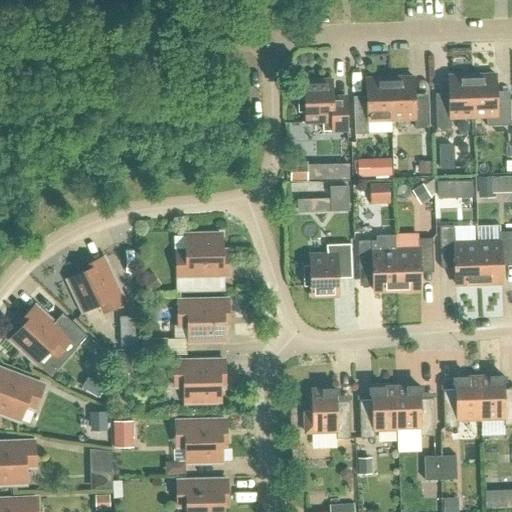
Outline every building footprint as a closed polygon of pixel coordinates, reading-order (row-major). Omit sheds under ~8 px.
[(472,75),(473,117),(487,116),(487,126),(511,125),(510,99),(496,99),(495,74),(472,75)] [(449,101),(435,101),(436,132),(451,131),(450,118),(473,117),(472,75),(448,76),(449,101)] [(413,77),(390,78),(391,120),(414,119),(415,128),(429,128),(428,101),(414,102),(413,77)] [(366,79),(367,103),(353,104),(354,134),(369,134),(368,120),(391,120),(390,78),(366,79)] [(297,92),(298,112),(306,112),(306,122),(323,122),(323,131),(347,131),(346,104),(332,105),(331,80),(305,81),(305,92),(297,92)] [(391,158),(358,159),(358,177),(391,176),(391,158)] [(429,162),(419,162),(419,174),(430,174),(429,162)] [(307,164),(291,164),(292,180),(307,180),(307,164)] [(511,175),(478,176),(478,198),(495,197),(494,195),(511,194),(511,175)] [(296,212),(346,209),(345,185),(325,186),(325,197),(295,199),(296,212)] [(389,185),(370,186),(370,206),(389,205),(389,185)] [(479,284),(477,242),(474,242),(474,226),(453,227),(453,226),(439,226),(440,261),(454,260),(455,285),(479,284)] [(511,231),(500,232),(500,241),(477,242),(479,284),(502,283),(501,258),(511,258),(511,231)] [(186,252),(176,252),(177,276),(227,275),(227,255),(222,256),(222,234),(186,235),(186,252)] [(377,240),(358,241),(359,267),(372,267),(373,291),(397,291),(395,249),(396,249),(395,234),(376,235),(377,240)] [(396,249),(395,249),(397,291),(420,290),(419,265),(433,265),(432,238),(418,239),(419,248),(396,249)] [(310,266),(303,266),(304,286),(311,286),(311,296),(338,295),(337,271),(351,270),(350,244),(326,245),(327,254),(310,255),(310,266)] [(85,266),(87,270),(68,279),(83,311),(98,304),(102,313),(124,302),(103,257),(85,266)] [(228,319),(228,300),(178,301),(178,326),(188,326),(188,342),(224,341),(223,319),(228,319)] [(61,350),(68,343),(75,348),(87,336),(62,313),(53,323),(35,306),(21,320),(25,323),(10,339),(36,363),(51,347),(57,347),(61,350)] [(169,337),(143,338),(143,356),(169,355),(169,337)] [(220,402),(220,380),(225,380),(224,360),(174,361),(175,386),(184,386),(185,402),(220,402)] [(0,413),(20,420),(26,405),(35,408),(43,385),(0,368),(0,413)] [(479,378),(481,420),(503,419),(503,426),(511,425),(511,387),(504,388),(504,377),(479,378)] [(479,378),(455,378),(455,390),(443,390),(444,428),(458,427),(458,420),(481,420),(479,378)] [(82,390),(100,401),(107,390),(88,379),(82,390)] [(396,388),(397,430),(419,429),(420,436),(434,435),(433,398),(421,398),(420,387),(396,388)] [(371,388),(371,400),(359,400),(360,438),(375,437),(374,430),(397,430),(396,388),(371,388)] [(311,411),(304,411),(305,433),(332,432),(335,432),(336,439),(350,438),(349,401),(337,401),(336,390),(311,390),(311,411)] [(225,420),(175,421),(176,436),(185,436),(186,462),(222,461),(221,440),(226,440),(225,420)] [(135,424),(116,424),(117,449),(136,449),(135,424)] [(26,466),(35,466),(34,442),(0,442),(0,484),(26,483),(26,466)] [(96,485),(96,479),(108,479),(108,450),(89,450),(89,485),(96,485)] [(440,478),(440,455),(424,456),(424,478),(440,478)] [(456,455),(440,455),(440,478),(456,478),(456,455)] [(227,480),(177,481),(177,506),(187,505),(187,511),(222,511),(223,500),(227,500),(227,480)] [(483,506),(511,504),(511,489),(483,491),(483,506)] [(36,511),(36,498),(0,499),(0,511),(36,511)]
